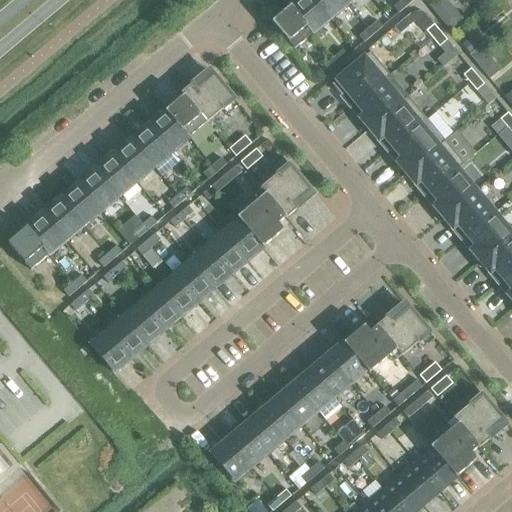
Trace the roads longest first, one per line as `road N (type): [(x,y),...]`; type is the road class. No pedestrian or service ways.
road 1 (residential): [(206,20),(0,196)]
road 2 (residential): [(173,377),(378,214)]
road 3 (residential): [(206,20),(378,214)]
road 4 (residential): [(378,214),(511,376)]
